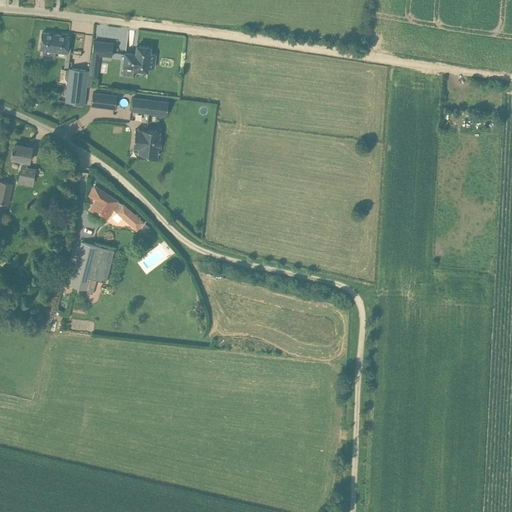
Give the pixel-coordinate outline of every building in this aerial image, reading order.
[(62,35),(42,32),(39,49),(43,50),(42,57),(54,59),(55,51),(66,53),(69,36),(67,36),(68,34),(62,33),(62,35)] [(113,43),(93,41),(92,54),(112,56),(113,43)] [(151,47),(137,45),(136,54),(125,52),(123,66),(134,67),(134,69),(147,71),(148,67),(154,68),(155,54),(150,53),(151,47)] [(88,70),(69,68),(65,102),(84,104),(88,70)] [(117,95),(93,92),(91,106),(115,109),(117,95)] [(168,102),(132,97),(131,111),(166,115),(168,102)] [(160,131),(141,129),(140,136),(135,135),(133,147),(139,148),(138,154),(157,156),(158,148),(160,149),(161,139),(159,139),(160,131)] [(32,148),(14,144),(12,158),(23,160),(22,166),(21,166),(19,180),(32,182),(35,169),(28,167),(32,148)] [(0,180),(0,202),(8,205),(13,183),(0,180)] [(88,195),(95,200),(89,209),(106,220),(113,209),(116,211),(115,212),(116,212),(137,230),(144,222),(122,203),(122,204),(118,201),(118,200),(94,186),(88,195)] [(114,250),(81,242),(70,285),(88,290),(91,278),(106,282),(114,250)]
